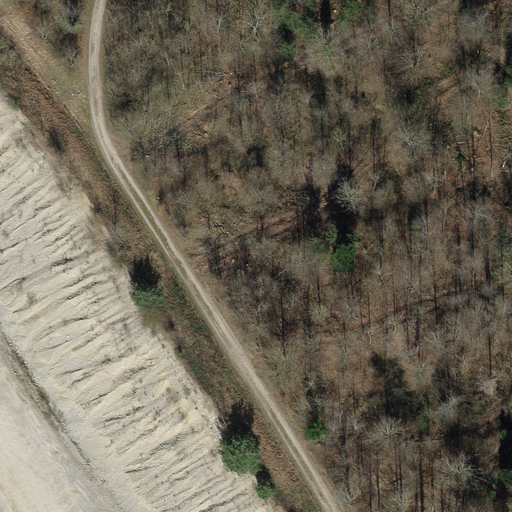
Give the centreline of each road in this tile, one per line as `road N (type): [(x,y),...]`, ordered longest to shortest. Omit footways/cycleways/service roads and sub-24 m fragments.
road 1 (track): [(97,126),(177,262),(263,380),(335,511)]
road 2 (track): [(97,126),(98,0)]
